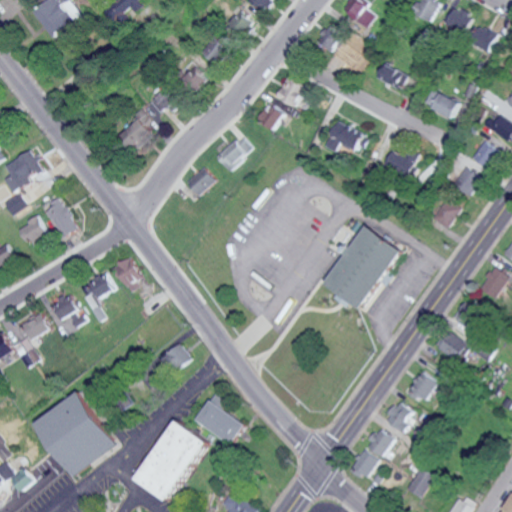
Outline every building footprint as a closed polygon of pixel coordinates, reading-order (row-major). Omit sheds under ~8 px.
[(59,36),(87,17),(75,0),(49,0),(51,1),(40,9),(59,36)] [(253,0),(265,10),(274,0),(253,0)] [(379,16),(366,8),(370,2),(367,0),(352,0),(345,11),(371,28),(379,16)] [(444,3),(438,0),(424,0),(417,13),(434,21),(444,3)] [(226,20),(244,34),(256,20),(238,6),(226,20)] [(320,42),(334,51),(345,33),(331,24),(320,42)] [(501,40),(480,32),(476,44),(496,51),(501,40)] [(208,78),(191,62),(180,74),(197,90),(208,78)] [(382,79),(406,88),(412,73),(388,64),(382,79)] [(303,108),(313,86),(288,76),(279,98),(303,108)] [(154,100),(160,111),(169,106),(171,110),(183,104),(170,81),(153,90),(157,99),(154,100)] [(465,102),(437,87),(429,103),(457,117),(465,102)] [(287,114),(274,102),(261,117),(274,129),(287,114)] [(122,135),(136,149),(153,133),(147,127),(154,120),(147,112),(122,135)] [(346,141),(365,153),(374,137),(338,115),(329,130),(336,134),(326,149),(337,156),(346,141)] [(495,127),(511,138),(511,120),(504,115),(495,127)] [(244,136),(219,156),(230,169),(255,150),(244,136)] [(496,168),(505,147),(487,139),(477,159),(496,168)] [(424,157),(398,146),(389,166),(415,177),(424,157)] [(7,164),(13,174),(7,178),(15,192),(33,181),(31,177),(44,170),(34,150),(7,164)] [(478,196),(488,172),(466,163),(457,187),(478,196)] [(189,183),(201,195),(218,180),(206,167),(189,183)] [(28,205),(20,192),(5,202),(14,215),(28,205)] [(62,237),(79,229),(63,196),(46,203),(62,237)] [(452,228),(465,207),(450,198),(437,219),(452,228)] [(33,246),(51,235),(39,215),(21,226),(33,246)] [(369,309),(407,248),(370,225),(333,284),(343,290),(338,298),(351,306),(355,301),(369,309)] [(12,246),(0,248),(0,268),(16,265),(12,246)] [(115,264),(131,291),(141,286),(137,280),(143,277),(130,255),(115,264)] [(499,298),(511,276),(511,275),(496,266),(483,288),(499,298)] [(105,317),(96,299),(115,289),(107,272),(87,282),(92,292),(85,295),(98,321),(105,317)] [(76,327),(88,320),(70,292),(54,302),(64,319),(69,316),(76,327)] [(485,336),(495,316),(466,301),(456,321),(485,336)] [(52,329),(44,315),(21,328),(27,338),(14,345),(27,368),(42,360),(31,341),(52,329)] [(0,360),(16,352),(6,332),(0,335),(0,360)] [(462,361),(472,343),(451,332),(441,349),(462,361)] [(498,349),(485,340),(476,351),(490,361),(498,349)] [(172,373),(193,360),(183,343),(162,356),(172,373)] [(441,381),(424,371),(411,395),(428,404),(441,381)] [(38,421),(75,476),(120,445),(82,391),(38,421)] [(231,403),(219,394),(202,419),(237,444),(251,424),(228,408),(231,403)] [(420,414),(402,400),(388,418),(406,432),(420,414)] [(214,441),(182,420),(141,479),(173,501),(214,441)] [(397,438),(381,427),(369,445),(384,456),(397,438)] [(382,458),(365,449),(354,471),(371,480),(382,458)] [(0,466),(0,486),(18,475),(8,461),(0,466)] [(423,497),(437,474),(422,466),(409,489),(423,497)] [(36,481),(27,469),(14,479),(23,491),(36,481)] [(259,511),(262,508),(231,492),(225,506),(231,509),(229,511),(259,511)] [(452,511),(473,511),(479,503),(464,493),(452,511)]
